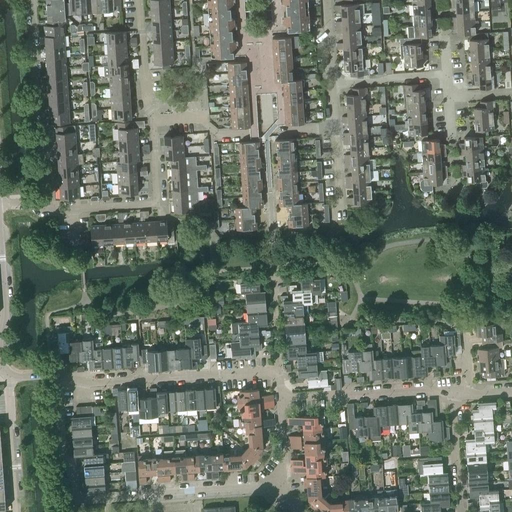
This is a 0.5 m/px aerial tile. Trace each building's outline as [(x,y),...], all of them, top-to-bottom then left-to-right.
[(46,0),(47,20),(52,19),(65,18),(64,0),(46,0)] [(81,12),(79,0),(69,0),(70,13),(81,12)] [(92,12),(91,0),(79,0),(81,12),(92,12)] [(102,11),(101,0),(91,0),(92,12),(102,11)] [(120,5),(119,0),(101,0),(102,11),(114,10),(113,5),(120,5)] [(150,0),(151,9),(170,8),(169,0),(150,0)] [(477,1),(476,0),(468,0),(449,1),(449,7),(455,7),(456,11),(474,10),(473,1),(477,1)] [(224,12),(223,1),(207,2),(208,13),(224,12)] [(491,9),(491,17),(504,17),(504,1),(499,1),(499,9),(491,9)] [(341,11),(341,16),(363,14),(363,13),(359,13),(359,3),(335,5),(335,11),(341,11)] [(378,3),(371,3),(371,15),(379,14),(378,3)] [(436,9),(436,3),(408,4),(408,5),(412,5),(413,15),(431,14),(430,9),(436,9)] [(309,18),(308,7),(292,8),(293,19),(309,18)] [(170,19),(170,8),(151,9),(151,20),(170,19)] [(474,20),(474,10),(456,11),(456,17),(450,17),(450,23),(478,21),(478,20),(474,20)] [(224,23),(224,12),(208,13),(209,24),(224,23)] [(363,15),(363,14),(341,16),(341,20),(336,21),(336,27),(360,25),(359,15),(363,15)] [(379,14),(371,15),(372,25),(380,24),(379,14)] [(413,15),(413,26),(437,24),(437,18),(431,19),(431,14),(413,15)] [(66,24),(65,18),(52,19),(52,25),(44,25),(45,37),(64,36),(63,24),(66,24)] [(309,29),(309,18),(293,19),(294,30),(309,29)] [(171,30),(170,19),(151,20),(152,31),(171,30)] [(478,22),(478,21),(450,23),(451,29),(457,29),(457,34),(468,33),(475,33),(474,22),(478,22)] [(225,34),(224,23),(209,24),(209,35),(225,34)] [(413,26),(407,26),(408,37),(410,37),(414,37),(421,37),(432,36),(432,30),(438,30),(437,24),(413,26)] [(361,35),(360,25),(336,27),(336,33),(342,33),(342,37),(364,36),(364,35),(361,35)] [(172,41),(171,30),(152,31),(153,42),(172,41)] [(106,32),(107,44),(126,42),(125,31),(106,32)] [(487,32),(475,33),(468,33),(470,50),(491,49),(491,46),(488,46),(487,32)] [(226,45),(225,34),(209,35),(210,46),(226,45)] [(64,46),(64,36),(45,37),(46,47),(64,46)] [(272,37),(273,48),(291,47),(290,39),(293,39),(292,36),(272,37)] [(364,37),(364,36),(342,37),(343,42),(337,43),(337,49),(343,49),(343,48),(361,47),(361,37),(364,37)] [(422,54),(421,37),(414,37),(410,37),(408,37),(399,38),(400,55),(422,54)] [(172,52),(172,41),(153,42),(153,53),(172,52)] [(127,53),(126,42),(107,44),(108,54),(127,53)] [(226,56),(226,45),(210,46),(211,57),(226,56)] [(65,57),(64,46),(46,47),(46,58),(65,57)] [(291,56),(291,47),(273,48),(273,59),(294,58),(293,55),(291,56)] [(362,55),(361,47),(343,48),(343,49),(344,59),(364,57),(364,54),(362,55)] [(491,53),(491,49),(470,50),(470,62),(471,62),(471,61),(489,60),(489,53),(491,53)] [(173,62),(172,52),(153,53),(154,64),(173,62)] [(127,64),(127,53),(108,54),(108,65),(127,64)] [(422,65),(422,54),(400,55),(400,58),(403,58),(404,66),(422,65)] [(66,68),(65,57),(46,58),(47,69),(66,68)] [(365,68),(364,57),(344,59),(344,70),(350,70),(351,76),(369,75),(369,68),(365,68)] [(294,60),(294,58),(273,59),(274,70),(292,69),(291,60),(294,60)] [(489,65),(489,60),(471,61),(471,62),(472,72),(492,70),(492,65),(489,65)] [(227,65),(228,73),(246,72),(245,61),(225,62),(225,65),(227,65)] [(127,64),(108,65),(103,65),(104,76),(109,76),(128,75),(127,64)] [(67,79),(66,68),(47,69),(48,80),(67,79)] [(292,69),(274,70),(275,81),(283,81),(283,80),(295,80),(295,79),(295,77),(292,77),(292,69)] [(492,70),(472,72),(472,84),(479,83),(479,89),(493,88),(493,76),(492,70)] [(247,83),(246,72),(228,73),(228,81),(226,82),(226,84),(247,83)] [(129,86),(128,75),(109,76),(110,87),(129,86)] [(283,81),(283,91),(301,90),(301,81),(303,81),(303,78),(295,79),(295,80),(283,80),(283,81)] [(67,90),(67,79),(48,80),(48,91),(67,90)] [(247,93),(247,83),(226,84),(226,86),(229,86),(229,95),(247,93)] [(402,84),(403,102),(424,101),(423,89),(417,89),(417,83),(402,84)] [(129,97),(129,86),(110,87),(110,98),(129,97)] [(346,94),(346,106),(368,104),(368,101),(365,101),(364,93),(367,93),(367,87),(352,87),(352,93),(346,94)] [(68,100),(67,90),(48,91),(49,102),(68,100)] [(302,98),(301,90),(283,91),(284,102),(304,100),(304,98),(302,98)] [(248,104),(247,93),(229,95),(230,103),(227,103),(227,106),(248,104)] [(130,108),(129,97),(110,98),(111,109),(130,108)] [(69,111),(68,100),(49,102),(50,112),(69,111)] [(304,103),(304,100),(284,102),(285,112),(303,111),(302,103),(304,103)] [(473,107),(474,118),(495,117),(495,114),(492,114),(491,106),(494,106),(494,100),(480,101),(480,107),(473,107)] [(424,111),(424,101),(403,102),(404,107),(406,107),(407,112),(424,111)] [(249,115),(248,104),(227,106),(228,108),(230,108),(231,116),(249,115)] [(368,107),(368,104),(346,106),(347,116),(365,115),(365,108),(368,107)] [(131,118),(130,108),(111,109),(112,119),(131,118)] [(69,122),(69,111),(50,112),(50,123),(69,122)] [(303,120),(303,111),(285,112),(285,124),(306,123),(306,120),(303,120)] [(425,111),(424,111),(407,112),(407,120),(404,120),(404,123),(425,122),(425,111)] [(250,126),(249,115),(231,116),(231,124),(229,125),(229,128),(250,126)] [(366,124),(365,115),(347,116),(342,116),(342,122),(348,122),(348,126),(370,125),(370,124),(366,124)] [(495,120),(495,117),(474,118),(475,136),(482,136),(487,135),(487,129),(493,129),(492,121),(495,120)] [(117,122),(119,140),(137,139),(137,127),(131,127),(131,121),(117,122)] [(426,139),(425,122),(404,123),(405,127),(407,126),(408,134),(414,134),(414,140),(421,140),(426,139)] [(56,126),(57,144),(76,143),(75,125),(56,126)] [(370,126),(370,125),(348,126),(349,132),(343,132),(343,138),(367,136),(366,127),(370,126)] [(163,136),(164,147),(183,146),(182,135),(163,136)] [(368,147),(367,136),(343,138),(343,144),(349,144),(350,149),(371,147),(371,146),(368,147)] [(475,136),(463,137),(464,142),(458,142),(458,148),(482,147),(482,136),(475,136)] [(276,147),(276,151),(295,150),(294,138),(274,140),(275,147),(276,147)] [(431,139),(426,139),(421,140),(421,150),(417,150),(417,151),(445,149),(445,144),(439,144),(439,138),(431,139)] [(138,149),(137,139),(119,140),(119,151),(138,149)] [(239,142),(240,153),(258,152),(258,148),(259,148),(258,141),(239,142)] [(76,153),(76,143),(57,144),(57,154),(76,153)] [(184,157),(183,146),(164,147),(165,159),(166,159),(171,158),(171,157),(184,157)] [(371,148),(371,147),(350,149),(350,153),(344,154),(344,160),(368,158),(368,149),(371,148)] [(482,147),(458,148),(458,154),(464,154),(465,159),(483,158),(482,148),(482,147)] [(139,160),(138,149),(119,151),(120,160),(120,161),(135,160),(135,161),(139,160)] [(445,156),(445,149),(417,151),(418,152),(421,152),(422,161),(440,160),(439,156),(445,156)] [(295,161),(295,150),(276,151),(276,155),(275,155),(276,162),(295,161)] [(258,156),(258,152),(240,153),(240,164),(260,163),(259,156),(258,156)] [(82,153),(76,153),(57,154),(58,165),(77,164),(82,164),(82,153)] [(195,156),(184,157),(171,157),(171,158),(171,168),(196,167),(196,164),(195,156)] [(369,168),(368,158),(344,160),(345,166),(351,165),(351,170),(372,169),(372,168),(369,168)] [(459,170),(487,168),(487,167),(484,167),(483,158),(465,159),(465,164),(459,164),(459,170)] [(136,171),(135,161),(135,160),(120,161),(120,160),(116,161),(117,172),(136,171)] [(440,165),(440,160),(422,161),(422,171),(419,171),(419,172),(446,171),(446,165),(440,165)] [(296,171),(295,161),(276,162),(276,169),(277,169),(277,172),(296,171)] [(260,169),(260,163),(240,164),(241,175),(260,174),(259,170),(260,169)] [(78,175),(77,164),(58,165),(59,176),(78,175)] [(196,167),(171,168),(172,179),(197,178),(196,169),(196,167)] [(487,169),(487,168),(459,170),(460,176),(466,176),(466,181),(479,180),(479,188),(480,187),(484,186),(486,185),(486,181),(484,180),(484,170),(487,169)] [(372,170),(372,169),(351,170),(351,175),(345,176),(346,181),(369,180),(369,170),(372,170)] [(136,171),(117,172),(118,183),(137,182),(136,176),(147,175),(147,170),(140,171),(136,171)] [(317,170),(310,170),(311,174),(312,176),(317,176),(317,179),(321,178),(321,170),(317,170)] [(297,182),(296,171),(277,172),(278,176),(277,176),(277,177),(277,183),(297,182)] [(446,171),(419,172),(419,174),(422,174),(423,179),(421,180),(420,182),(420,188),(421,190),(424,191),(432,190),(431,183),(441,183),(441,178),(447,177),(446,171)] [(260,178),(260,174),(241,175),(242,185),(261,184),(261,177),(260,178)] [(78,186),(78,175),(59,176),(59,187),(78,186)] [(197,186),(197,178),(172,179),(173,190),(198,189),(197,186)] [(370,190),(369,180),(346,181),(346,188),(352,187),(352,192),(374,190),(374,189),(370,190)] [(137,193),(137,182),(118,183),(118,194),(137,193)] [(297,193),(297,182),(277,183),(278,190),(279,194),(297,193)] [(262,191),(261,184),(242,185),(242,196),(261,195),(261,191),(262,191)] [(79,196),(78,186),(59,187),(60,198),(79,196)] [(198,189),(173,190),(173,201),(198,200),(198,191),(198,189)] [(374,191),(374,190),(352,192),(353,197),(347,197),(347,204),(371,202),(370,192),(374,191)] [(297,193),(279,194),(279,198),(278,198),(279,205),(287,205),(287,204),(298,204),(298,203),(297,193)] [(261,199),(261,195),(242,196),(243,206),(235,207),(235,208),(263,206),(262,199),(261,199)] [(199,215),(198,200),(173,201),(174,212),(194,211),(194,216),(199,215)] [(306,202),(298,203),(298,204),(287,204),(287,205),(287,211),(288,211),(288,215),(307,214),(306,202)] [(263,206),(235,208),(236,218),(254,217),(254,213),(255,213),(254,207),(263,206)] [(143,211),(139,211),(140,222),(134,222),(135,241),(145,241),(144,221),(144,218),(143,211)] [(122,212),(117,212),(118,223),(112,224),(113,242),(124,242),(123,223),(122,219),(122,212)] [(307,225),(307,214),(288,215),(288,219),(288,226),(307,225)] [(254,221),(254,217),(236,218),(236,230),(256,228),(255,221),(254,221)] [(166,220),(155,221),(157,240),(167,239),(167,243),(174,242),(173,223),(167,224),(166,220)] [(157,240),(155,221),(144,221),(145,241),(157,240)] [(135,241),(134,222),(123,223),(124,242),(135,241)] [(102,243),(101,224),(90,225),(91,244),(92,244),(102,243)] [(113,242),(112,224),(101,224),(102,243),(113,242)] [(300,279),(301,289),(311,288),(311,293),(320,292),(319,278),(312,278),(312,273),(297,274),(298,280),(300,279)] [(240,293),(245,292),(259,291),(259,282),(244,283),(244,278),(237,278),(237,283),(239,283),(240,293)] [(311,288),(301,289),(296,289),(296,284),(289,285),(289,290),(292,290),(293,300),(302,299),(302,303),(312,303),(311,293),(311,288)] [(267,291),(259,291),(245,292),(246,302),(265,301),(264,295),(267,295),(267,291)] [(302,299),(293,300),(288,300),(288,295),(280,296),(281,305),(284,305),(284,310),(294,309),(294,314),(303,313),(302,303),(302,299)] [(265,306),(265,301),(246,302),(246,312),(268,310),(268,306),(265,306)] [(304,323),(303,313),(294,314),(294,309),(284,310),(285,321),(282,321),(283,325),(304,323)] [(268,314),(268,310),(246,312),(247,321),(257,321),(257,326),(267,325),(266,314),(268,314)] [(257,330),(257,326),(257,321),(247,321),(230,323),(230,332),(238,332),(248,331),(249,336),(257,335),(257,334),(260,334),(260,335),(265,335),(265,337),(269,337),(269,330),(265,331),(264,329),(257,330)] [(305,333),(304,323),(283,325),(283,329),(285,329),(286,334),(305,333)] [(481,335),(482,342),(502,340),(502,333),(498,334),(497,323),(477,324),(477,336),(481,335)] [(118,324),(110,325),(110,331),(111,335),(119,334),(118,324)] [(248,331),(238,332),(239,341),(240,346),(249,345),(254,345),(254,350),(261,349),(260,341),(258,341),(257,335),(249,336),(248,331)] [(438,335),(439,345),(443,345),(444,354),(454,353),(453,346),(459,346),(458,331),(453,332),(453,334),(438,335)] [(68,342),(72,341),(72,332),(58,333),(58,340),(52,340),(53,355),(59,354),(59,352),(68,351),(68,342)] [(305,342),(305,333),(286,334),(286,340),(284,340),(284,344),(305,342)] [(82,339),(82,341),(83,350),(77,350),(78,359),(80,359),(80,361),(84,361),(83,359),(88,359),(93,358),(93,349),(92,338),(82,339)] [(184,339),(185,348),(190,348),(191,356),(200,356),(201,359),(207,358),(206,344),(200,344),(199,338),(184,339)] [(503,347),(502,340),(482,342),(482,348),(478,348),(479,359),(499,358),(498,347),(503,347)] [(83,350),(82,341),(72,341),(68,342),(68,351),(69,355),(63,356),(64,362),(73,362),(73,360),(78,359),(77,350),(83,350)] [(239,341),(230,342),(231,356),(242,356),(243,359),(255,358),(254,350),(254,345),(249,345),(240,346),(239,341)] [(306,352),(305,342),(284,344),(284,348),(287,348),(288,359),(297,358),(296,353),(306,352)] [(121,344),(121,347),(123,366),(133,365),(132,360),(138,360),(137,343),(121,344)] [(373,369),(372,359),(371,343),(361,344),(362,351),(362,361),(357,361),(358,370),(359,370),(359,372),(363,372),(363,369),(368,369),(373,369)] [(430,355),(429,344),(419,345),(420,365),(426,364),(431,364),(431,367),(434,366),(434,364),(436,364),(435,355),(430,355)] [(443,345),(439,345),(429,346),(429,344),(430,355),(435,355),(436,364),(441,363),(441,366),(450,365),(450,358),(444,359),(444,354),(443,345)] [(123,366),(121,347),(112,348),(113,369),(118,368),(117,366),(123,366)] [(104,367),(102,348),(93,349),(93,358),(88,359),(89,369),(100,368),(100,370),(104,369),(104,367)] [(113,369),(112,348),(102,348),(104,367),(109,367),(109,369),(113,369)] [(158,368),(156,350),(147,351),(146,348),(140,349),(141,363),(147,363),(148,372),(152,372),(152,369),(158,368)] [(190,348),(185,348),(175,349),(176,358),(181,357),(181,367),(187,366),(188,369),(197,368),(196,361),(191,362),(191,356),(190,348)] [(167,371),(166,349),(156,350),(158,368),(163,368),(163,371),(167,371)] [(176,358),(175,349),(166,349),(167,371),(171,370),(171,368),(181,367),(181,357),(176,358)] [(427,374),(426,364),(420,365),(419,349),(410,350),(411,356),(412,377),(416,377),(416,375),(427,374)] [(317,351),(306,352),(296,353),(297,358),(297,363),(294,363),(295,367),(297,366),(297,367),(307,367),(306,362),(315,361),(317,361),(317,351)] [(362,361),(362,351),(347,352),(348,359),(342,359),(342,373),(353,372),(353,370),(358,370),(357,361),(362,361)] [(412,377),(411,356),(401,357),(402,376),(408,375),(408,378),(412,377)] [(402,376),(401,357),(391,358),(393,376),(393,379),(396,378),(396,376),(402,376)] [(383,380),(381,358),(372,359),(373,369),(368,369),(368,378),(379,377),(379,380),(383,380)] [(393,376),(391,358),(381,358),(383,380),(387,379),(387,377),(393,376)] [(504,358),(499,358),(479,359),(480,371),(484,370),(484,377),(488,377),(497,376),(505,375),(504,358)] [(317,376),(316,371),(315,361),(306,362),(307,367),(297,367),(298,377),(295,377),(296,382),(302,382),(302,377),(307,376),(317,376)] [(317,376),(307,376),(308,386),(322,385),(322,390),(329,389),(329,384),(327,385),(326,370),(316,371),(317,376)] [(215,388),(205,389),(206,407),(216,406),(215,393),(220,392),(219,385),(214,385),(215,388)] [(133,389),(127,389),(128,408),(138,408),(138,398),(137,394),(137,386),(133,386),(133,389)] [(206,407),(205,389),(199,389),(199,386),(195,387),(196,408),(206,407)] [(196,408),(195,387),(191,387),(191,390),(185,390),(187,409),(196,408)] [(128,408),(127,389),(118,390),(117,388),(113,388),(113,396),(118,395),(119,409),(128,408)] [(177,409),(175,388),(172,388),(172,391),(167,391),(168,410),(177,409)] [(187,409),(185,390),(180,390),(180,388),(175,388),(177,409),(187,409)] [(162,392),(157,392),(156,392),(157,397),(158,411),(168,410),(167,391),(166,389),(162,389),(162,392)] [(237,395),(238,403),(274,401),(273,394),(259,395),(258,389),(240,390),(240,395),(237,395)] [(142,393),(137,394),(138,398),(138,408),(139,417),(148,416),(147,398),(143,398),(142,393)] [(157,397),(147,398),(148,416),(159,415),(158,412),(158,411),(157,397)] [(274,407),(274,401),(238,403),(238,411),(241,411),(241,415),(260,414),(260,408),(274,407)] [(397,401),(397,404),(398,423),(408,422),(407,412),(412,412),(411,403),(401,404),(401,401),(397,401)] [(471,419),(473,419),(492,417),(491,407),(496,407),(495,401),(481,402),(482,408),(473,409),(473,415),(470,415),(471,419)] [(389,423),(387,402),(383,403),(383,405),(373,406),(373,415),(378,414),(380,429),(389,428),(389,423)] [(398,423),(397,404),(391,404),(391,402),(387,402),(389,423),(398,423)] [(433,430),(432,420),(431,415),(437,415),(436,408),(427,409),(427,411),(422,411),(423,420),(417,421),(418,431),(427,430),(433,430)] [(423,420),(422,411),(421,411),(420,409),(416,409),(417,412),(412,412),(407,412),(408,422),(409,432),(418,432),(418,431),(417,421),(423,420)] [(117,424),(116,413),(109,413),(110,424),(117,424)] [(378,414),(373,415),(369,415),(369,413),(365,413),(365,415),(363,415),(364,425),(369,424),(370,434),(370,440),(380,439),(380,429),(378,414)] [(260,419),(260,414),(241,415),(242,419),(239,419),(239,427),(248,427),(264,425),(275,425),(275,418),(260,419)] [(364,425),(363,415),(355,416),(354,414),(348,414),(349,429),(356,428),(356,435),(370,434),(369,424),(364,425)] [(77,416),(72,417),(72,423),(69,423),(70,427),(91,425),(91,415),(87,415),(81,416),(80,416),(77,416)] [(303,423),(303,429),(322,428),(321,423),(324,423),(324,415),(288,417),(288,424),(303,423)] [(493,432),(492,417),(473,419),(474,428),(483,427),(483,432),(493,432)] [(442,419),(432,420),(433,430),(427,430),(428,439),(443,438),(443,440),(449,440),(448,426),(442,426),(442,419)] [(92,435),(91,425),(70,427),(70,431),(72,431),(73,436),(92,435)] [(264,432),(264,425),(248,427),(249,444),(245,449),(254,457),(262,447),(261,432),(264,432)] [(498,431),(493,432),(483,432),(483,427),(474,428),(474,430),(471,430),(472,433),(475,433),(475,438),(475,443),(485,442),(499,441),(498,431)] [(322,431),(322,428),(303,429),(303,435),(289,436),(290,442),(325,439),(325,431),(322,431)] [(93,445),(92,435),(73,436),(73,442),(71,442),(71,446),(93,445)] [(485,452),(485,442),(475,443),(475,438),(466,438),(466,449),(464,449),(464,453),(485,452)] [(326,447),(325,439),(290,442),(290,448),(304,447),(305,453),(323,451),(323,447),(326,447)] [(93,454),(93,445),(71,446),(71,450),(74,450),(74,455),(77,455),(84,455),(93,454)] [(182,480),(188,479),(186,452),(186,449),(174,450),(176,472),(181,471),(182,480)] [(246,466),(254,457),(245,449),(241,453),(224,455),(223,455),(224,470),(231,470),(231,467),(246,466)] [(170,472),(176,472),(174,450),(162,451),(162,454),(164,481),(171,480),(170,472)] [(213,477),(211,450),(204,451),(204,454),(198,454),(200,470),(206,470),(206,478),(213,477)] [(224,455),(223,453),(217,453),(217,450),(211,450),(213,477),(219,477),(218,468),(224,468),(224,470),(223,455),(224,455)] [(323,455),(323,451),(305,453),(305,458),(291,459),(291,465),(327,462),(326,455),(323,455)] [(200,470),(198,454),(193,455),(193,452),(186,452),(188,479),(195,479),(194,470),(200,470)] [(486,461),(485,452),(464,453),(464,457),(467,457),(467,463),(486,461)] [(93,454),(84,455),(84,461),(82,461),(82,465),(103,463),(109,463),(108,453),(102,453),(93,454)] [(164,481),(162,454),(156,454),(156,457),(151,458),(152,473),(157,473),(158,481),(164,481)] [(152,473),(151,458),(145,458),(145,455),(138,456),(140,483),(147,482),(146,474),(152,473)] [(418,473),(428,472),(442,471),(441,456),(426,457),(427,459),(417,460),(418,473)] [(136,470),(135,460),(122,462),(123,471),(136,470)] [(487,471),(486,461),(467,463),(465,463),(465,467),(467,466),(468,472),(487,471)] [(327,471),(327,462),(291,465),(291,472),(306,471),(306,477),(320,476),(320,477),(325,476),(324,471),(327,471)] [(104,473),(103,463),(82,465),(82,468),(85,468),(85,474),(104,473)] [(447,471),(442,471),(428,472),(429,482),(450,480),(450,476),(447,476),(447,471)] [(487,481),(487,471),(468,472),(468,478),(466,478),(466,482),(487,481)] [(104,482),(104,473),(85,474),(85,480),(83,480),(83,484),(104,482)] [(321,494),(320,477),(320,476),(306,477),(304,478),(304,484),(307,484),(308,499),(317,507),(325,498),(321,494)] [(450,484),(450,480),(429,482),(429,491),(448,490),(448,485),(450,484)] [(488,490),(487,481),(466,482),(466,486),(469,486),(470,496),(479,496),(478,490),(488,490)] [(105,492),(104,482),(83,484),(84,488),(86,488),(86,494),(105,492)] [(406,484),(398,484),(399,495),(407,494),(406,484)] [(396,489),(384,490),(385,511),(391,511),(397,510),(396,489)] [(499,489),(488,490),(478,490),(479,496),(479,500),(477,501),(477,504),(479,504),(479,506),(489,505),(489,500),(498,499),(500,499),(499,489)] [(385,511),(384,490),(376,490),(376,493),(372,494),(373,511),(375,511),(379,511),(378,511),(385,511)] [(451,490),(448,490),(429,491),(430,501),(440,500),(440,506),(450,505),(449,494),(451,494),(451,490)] [(361,511),(360,494),(353,495),(354,497),(347,498),(348,501),(348,511),(361,511)] [(373,511),(372,494),(372,496),(367,496),(366,494),(360,494),(361,511),(373,511)] [(348,511),(348,501),(329,502),(325,498),(317,507),(322,511),(348,511)] [(498,511),(498,499),(489,500),(489,505),(479,506),(479,511),(498,511)] [(440,510),(440,506),(440,500),(430,501),(420,502),(421,511),(422,511),(431,511),(443,511),(443,510),(440,510)]
